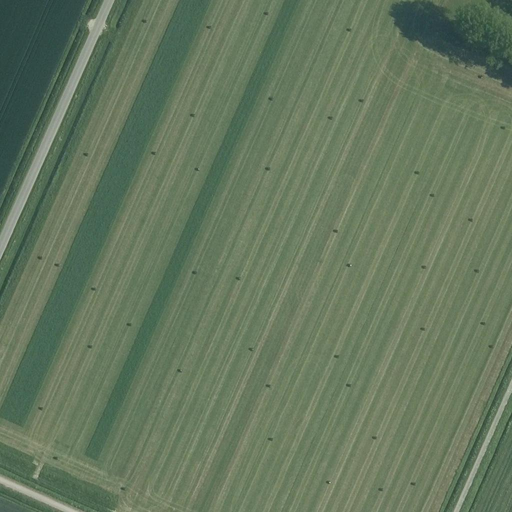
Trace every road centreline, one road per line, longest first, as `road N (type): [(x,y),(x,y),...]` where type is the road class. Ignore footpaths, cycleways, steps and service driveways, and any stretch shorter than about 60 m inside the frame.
road 1 (unclassified): [(0,221),(98,0)]
road 2 (unclassified): [(456,511),(511,385)]
